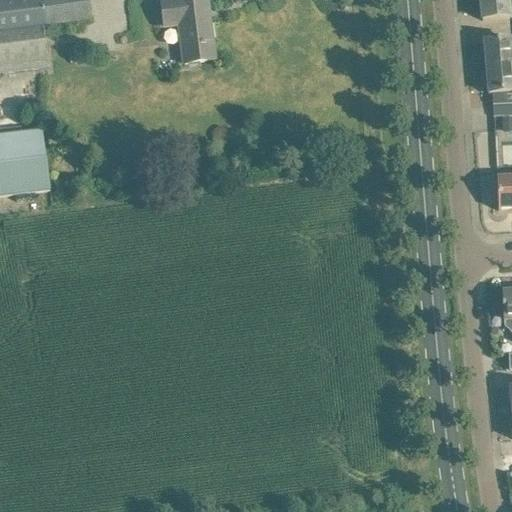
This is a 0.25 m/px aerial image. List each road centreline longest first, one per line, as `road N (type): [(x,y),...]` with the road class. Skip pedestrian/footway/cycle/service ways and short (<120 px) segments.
road 1 (tertiary): [(457,511),(404,0)]
road 2 (unclassified): [(443,0),(463,260)]
road 3 (unclassified): [(463,260),(491,511)]
